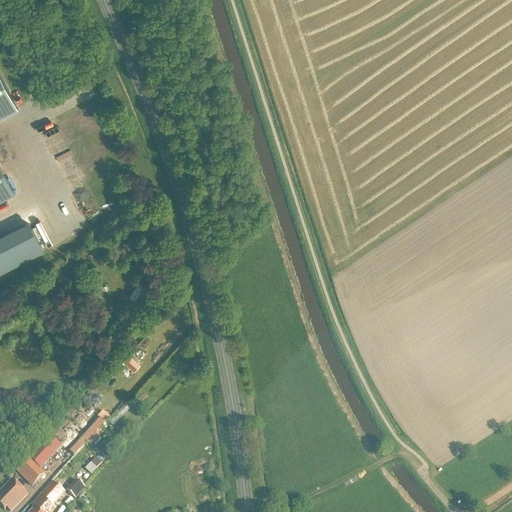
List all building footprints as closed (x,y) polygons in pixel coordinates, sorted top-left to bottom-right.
[(0,119),(18,110),(0,74),(0,119)] [(52,115),(75,105),(73,101),(50,111),(52,115)] [(0,200),(14,193),(0,166),(0,200)] [(70,184),(81,178),(76,169),(65,175),(70,184)] [(29,223),(0,237),(0,271),(43,250),(29,223)] [(122,361),(131,369),(137,363),(129,355),(122,361)] [(110,419),(103,412),(98,418),(104,424),(110,419)] [(29,458),(43,472),(65,449),(52,436),(29,458)] [(29,460),(17,473),(32,488),(45,476),(29,460)] [(90,475),(102,466),(97,460),(85,469),(90,475)] [(75,500),(85,490),(76,481),(66,492),(75,500)] [(11,482),(0,493),(0,507),(4,511),(6,509),(9,511),(10,511),(26,496),(11,482)] [(34,509),(31,511),(48,511),(64,495),(53,485),(32,507),(34,509)]
